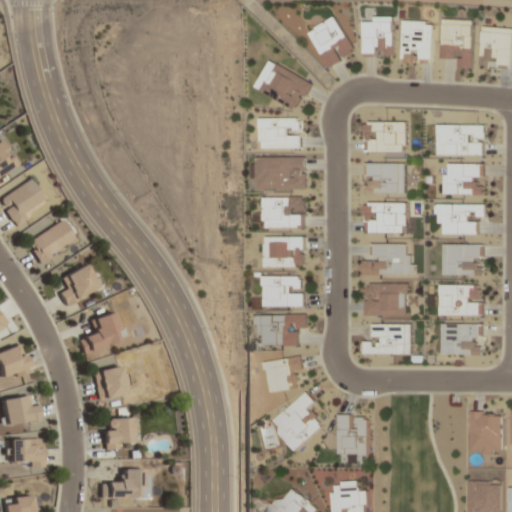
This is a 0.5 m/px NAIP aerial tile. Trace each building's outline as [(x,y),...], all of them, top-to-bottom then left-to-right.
[(345,59),(336,44),(348,37),(335,16),(308,32),(329,68),(345,59)] [(363,57),(395,57),(395,16),(363,16),(363,57)] [(475,19),(443,18),(442,57),(460,58),(459,69),(473,69),(475,19)] [(433,62),(434,21),(404,20),(403,61),(433,62)] [(511,69),(511,28),(484,26),(481,67),(511,69)] [(259,91),(297,112),(313,83),(276,62),(259,91)] [(260,148),(300,148),(300,117),(260,117),(260,148)] [(407,121),(365,121),(365,152),(407,152),(407,121)] [(485,124),(439,124),(439,155),(485,155),(485,124)] [(0,140),(0,175),(17,165),(1,140),(0,140)] [(307,158),(258,158),(258,190),(307,190),(307,158)] [(406,162),(365,162),(365,194),(406,194),(406,162)] [(445,164),(445,194),(484,194),(484,164),(445,164)] [(0,207),(11,225),(45,204),(29,178),(0,195),(0,207)] [(306,197),(262,197),(262,228),(307,228),(306,197)] [(407,201),(365,201),(365,233),(407,233),(407,201)] [(438,203),(438,223),(446,223),(446,234),(476,234),(476,214),(486,214),(486,203),(438,203)] [(73,237),(58,218),(24,244),(39,263),(73,237)] [(305,236),(265,236),(265,266),(305,266),(305,236)] [(414,275),(414,253),(406,253),(406,243),(373,243),(373,262),(362,262),(362,275),(414,275)] [(445,275),(484,275),(484,243),(445,243),(445,275)] [(56,291),(64,305),(97,288),(84,263),(59,277),(65,287),(56,291)] [(264,305),(304,305),(304,275),(264,275),(264,305)] [(366,282),(366,315),(409,315),(409,282),(366,282)] [(441,314),(483,314),(483,284),(441,284),(441,314)] [(91,318),(95,329),(76,335),(82,352),(125,338),(115,310),(91,318)] [(265,334),(265,345),(299,344),(299,327),(308,326),(307,313),(257,314),(258,334),(265,334)] [(374,341),(365,341),(365,354),(412,354),(412,322),(374,322),(374,341)] [(444,322),(444,354),(483,354),(483,322),(444,322)] [(0,349),(0,379),(28,370),(19,343),(0,349)] [(296,375),(306,374),(303,356),(267,361),(272,391),(297,387),(296,375)] [(97,400),(125,394),(119,365),(91,371),(97,400)] [(271,421),(294,450),(325,426),(314,412),(321,407),(309,391),(271,421)] [(0,398),(0,413),(2,425),(40,419),(38,402),(28,404),(27,395),(0,398)] [(471,410),(471,454),(502,454),(502,410),(471,410)] [(368,455),(368,415),(338,415),(338,455),(368,455)] [(102,449),(136,447),(134,416),(100,419),(102,449)] [(7,438),(7,465),(41,465),(41,438),(7,438)] [(141,468),(119,468),(119,480),(104,480),(104,498),(141,498),(141,468)] [(332,511),(350,511),(367,511),(368,489),(360,489),(360,481),(332,481),(332,511)] [(317,511),(320,509),(291,485),(268,511),(317,511)] [(37,510),(36,495),(1,498),(2,511),(30,511),(31,510),(37,510)]
